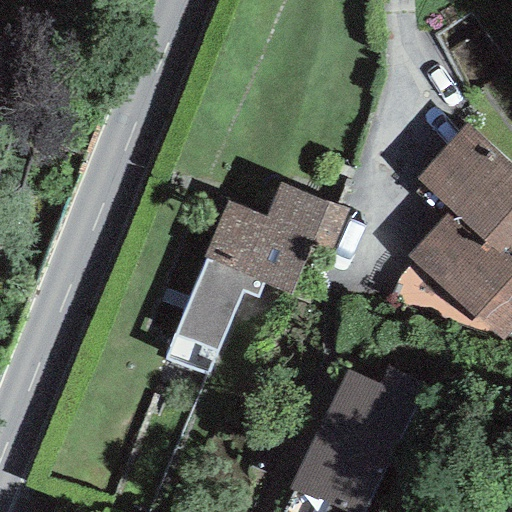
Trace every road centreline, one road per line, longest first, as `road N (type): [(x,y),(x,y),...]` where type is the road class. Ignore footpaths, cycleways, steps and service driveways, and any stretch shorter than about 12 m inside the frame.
road 1 (secondary): [(183,0),(0,454)]
road 2 (unknown): [(397,0),(399,171)]
